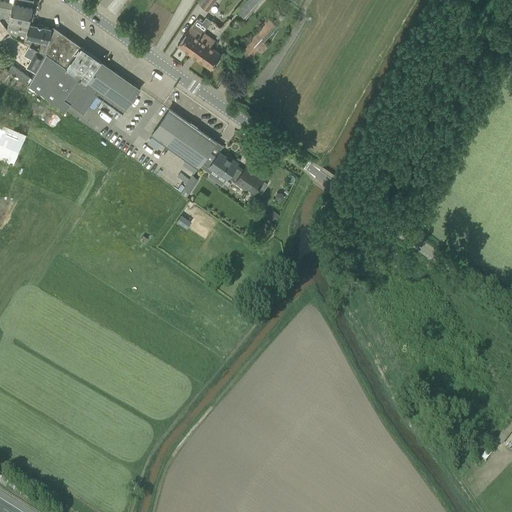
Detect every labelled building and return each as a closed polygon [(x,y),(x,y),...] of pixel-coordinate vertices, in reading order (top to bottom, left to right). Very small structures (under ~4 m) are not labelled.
[(18,35),(25,36),(28,24),(32,6),(0,0),(0,9),(4,11),(2,18),(10,20),(7,30),(9,32),(16,37),(18,35)] [(208,10),(215,0),(203,0),(200,5),(208,10)] [(246,0),(237,11),(245,19),(261,0),(246,0)] [(240,50),(249,58),(257,50),(261,54),(268,46),(264,42),(278,27),(269,19),(240,50)] [(0,23),(0,33),(6,41),(11,38),(0,23)] [(28,24),(25,36),(23,43),(29,46),(33,39),(34,39),(35,40),(37,41),(39,40),(40,40),(40,52),(45,54),(50,29),(28,24)] [(177,45),(188,52),(203,32),(192,24),(177,45)] [(140,88),(100,61),(101,60),(53,26),(50,29),(45,54),(28,85),(65,111),(70,103),(83,113),(96,95),(122,114),(140,88)] [(203,32),(188,52),(210,68),(220,54),(210,46),(214,40),(203,32)] [(29,46),(24,54),(31,59),(27,66),(35,71),(45,55),(29,46)] [(210,150),(216,142),(169,109),(151,134),(199,168),(202,163),(210,150)] [(0,123),(0,157),(16,163),(27,130),(4,123),(4,125),(0,123)] [(217,154),(210,150),(202,163),(213,171),(214,169),(227,178),(228,176),(236,165),(238,163),(227,155),(226,156),(219,151),(217,154)] [(243,169),(236,165),(228,176),(240,184),(241,183),(254,192),(264,178),(253,171),(254,169),(247,164),(243,169)] [(184,189),(182,192),(187,195),(189,192),(189,193),(199,179),(192,175),(183,189),(184,189)] [(219,223),(213,219),(209,225),(215,229),(219,223)]
